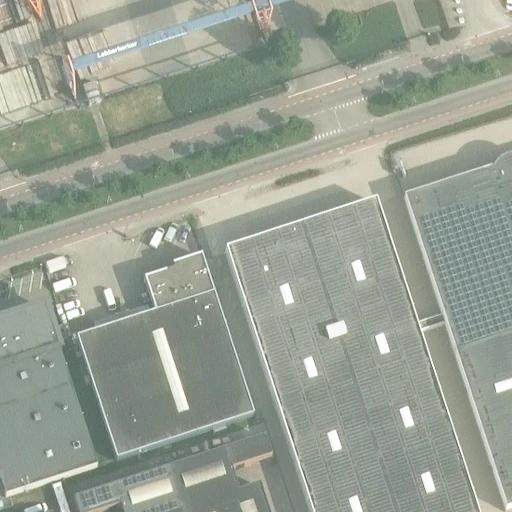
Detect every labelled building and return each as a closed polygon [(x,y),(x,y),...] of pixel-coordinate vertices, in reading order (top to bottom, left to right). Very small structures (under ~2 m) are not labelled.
[(48,0),(69,72),(101,63),(98,51),(109,48),(103,25),(83,30),(75,0),(48,0)] [(82,89),(88,107),(88,108),(100,104),(94,85),(82,89)] [(497,167),(494,170),(491,174),(403,202),(441,319),(444,328),(503,511),(511,511),(511,160),(509,160),(505,162),(501,164),(497,167)] [(375,206),(264,243),(224,255),(307,511),(474,511),(417,336),(444,328),(441,319),(415,328),(375,206)] [(173,274),(143,284),(154,316),(146,319),(76,342),(116,464),(253,420),(201,260),(172,269),(173,274)] [(97,470),(71,390),(45,311),(0,325),(0,482),(6,500),(97,470)] [(266,511),(259,489),(239,496),(231,474),(271,461),(264,441),(73,504),(75,511),(115,511),(120,511),(266,511)]
